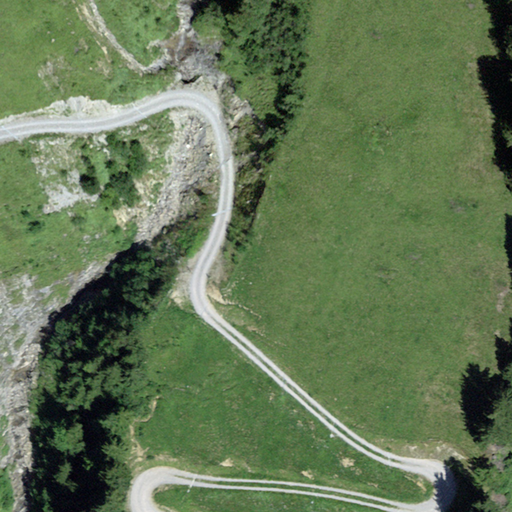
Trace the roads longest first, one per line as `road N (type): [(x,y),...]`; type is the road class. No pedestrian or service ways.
road 1 (track): [(216,323),(353,443),(438,472),(447,502),(413,511),(303,488),(151,478)]
road 2 (track): [(0,132),(88,125),(174,100),(205,106),(220,130),(224,202),(197,294),(216,323)]
